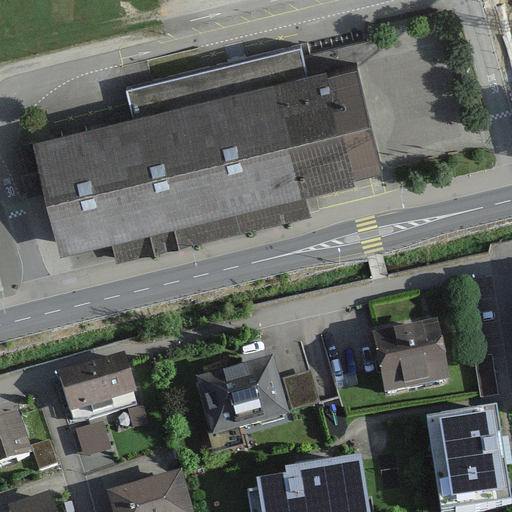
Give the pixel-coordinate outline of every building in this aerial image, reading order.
[(137,118),(39,141),(65,250),(114,238),(119,260),(308,215),(303,194),(385,175),(360,69),(336,74),(312,80),(305,47),(130,89),(137,118)] [(437,331),(378,342),(388,393),(447,381),(437,331)] [(496,356),(479,358),(485,397),(501,395),(496,356)] [(274,368),(198,388),(213,443),(288,423),(274,368)] [(128,371),(65,389),(76,428),(139,410),(128,371)] [(290,377),(295,408),(321,404),(316,373),(290,377)] [(511,505),(497,416),(428,427),(442,511),(495,511),(511,509),(511,505)] [(19,421),(0,426),(0,469),(31,459),(19,421)] [(79,429),(87,456),(114,448),(106,421),(79,429)] [(45,464),(59,461),(54,442),(40,445),(45,464)] [(285,487),(258,491),(261,511),(368,511),(362,466),(283,477),(285,487)] [(187,511),(180,483),(109,503),(111,511),(187,511)] [(55,511),(52,503),(29,511),(55,511)]
